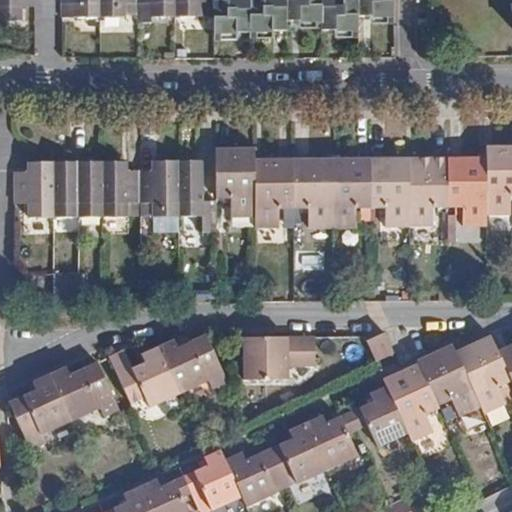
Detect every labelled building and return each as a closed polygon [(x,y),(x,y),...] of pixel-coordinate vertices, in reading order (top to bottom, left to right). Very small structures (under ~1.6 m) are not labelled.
[(0,0),(0,19),(23,19),(23,6),(37,6),(36,0),(0,0)] [(62,0),(63,15),(101,16),(100,0),(62,0)] [(100,0),(101,16),(126,15),(126,1),(133,0),(139,0),(138,0),(100,0)] [(153,15),(176,15),(176,0),(138,0),(139,0),(139,14),(139,23),(154,22),(153,15)] [(176,0),(176,15),(202,15),(202,0),(204,0),(176,0)] [(214,0),(215,32),(239,32),(252,31),(251,0),(214,0)] [(251,0),(252,31),(273,30),(287,30),(287,20),(286,0),(251,0)] [(286,0),(287,20),(300,21),(323,21),(322,0),(286,0)] [(322,0),(323,21),(324,28),(337,28),(360,29),(360,16),(359,0),(322,0)] [(359,0),(360,16),(373,15),(395,15),(395,0),(359,0)] [(423,57),(433,56),(432,25),(423,24),(423,57)] [(509,197),(511,197),(511,147),(485,147),(485,158),(486,216),(509,216),(509,197)] [(231,217),(254,218),(253,160),(253,149),(239,149),(215,150),(215,199),(231,199),(231,217)] [(432,209),(447,208),(446,158),(408,159),(409,228),(432,228),(432,209)] [(486,228),(486,216),(485,158),(446,158),(447,208),(463,208),(464,227),(486,228)] [(278,210),(293,210),(292,159),(253,160),(254,218),(254,229),(278,229),(278,210)] [(309,228),(331,229),(330,159),(292,159),(293,210),(308,210),(309,228)] [(355,209),(370,209),(370,159),(330,159),(331,229),(355,228),(355,209)] [(386,227),(409,228),(408,159),(370,159),(370,209),(385,209),(386,227)] [(78,220),(102,220),(102,163),(83,163),(83,170),(78,170),(78,220)] [(140,204),(140,173),(127,173),(127,170),(120,170),(119,164),(102,163),(102,220),(127,219),(127,204),(140,204)] [(140,219),(177,219),(177,163),(159,163),(159,170),(152,170),(152,172),(140,173),(140,204),(140,219)] [(202,234),(216,234),(215,203),(202,202),(201,170),(195,170),(194,163),(177,163),(177,219),(201,219),(202,234)] [(53,220),(53,164),(34,164),(34,171),(28,171),(27,174),(15,174),(15,205),(28,205),(28,220),(53,220)] [(53,220),(78,220),(78,170),(70,170),(70,164),(53,164),(53,220)] [(53,288),(86,287),(86,274),(53,275),(53,288)] [(54,301),(87,301),(86,287),(53,288),(54,301)] [(364,342),(374,362),(393,353),(384,333),(364,342)] [(157,349),(178,395),(207,382),(212,389),(227,382),(207,339),(205,335),(191,342),(178,348),(174,342),(157,349)] [(510,381),(497,352),(490,337),(471,345),(455,353),(480,407),(483,414),(505,404),(497,387),(510,381)] [(281,338),(243,339),(244,380),(288,380),(288,368),(315,367),(315,338),(281,338)] [(511,345),(497,352),(510,381),(511,385),(511,345)] [(480,407),(455,353),(451,346),(439,352),(416,362),(418,365),(437,406),(450,401),(458,416),(480,407)] [(149,408),(178,395),(157,349),(141,356),(144,362),(131,368),(123,352),(109,358),(130,405),(144,399),(149,408)] [(49,376),(70,422),(100,408),(104,416),(118,410),(97,363),(70,375),(65,368),(49,376)] [(425,415),(438,409),(437,406),(418,365),(383,381),(385,387),(407,434),(411,442),(433,432),(425,415)] [(23,397),(8,403),(30,451),(46,443),(42,435),(70,422),(49,376),(32,384),(35,391),(23,397)] [(379,448),(407,434),(385,387),(371,395),(374,401),(349,413),(357,431),(368,426),(379,448)] [(357,431),(349,413),(325,425),(321,417),(305,424),(327,471),(357,458),(346,435),(357,431)] [(327,471),(305,424),(289,432),(293,439),(269,451),(284,483),(293,478),(297,485),(327,471)] [(183,478),(191,494),(199,511),(209,511),(242,498),(225,461),(220,451),(206,458),(205,458),(208,466),(183,478)] [(225,461),(242,498),(246,508),(276,494),(273,487),(284,483),(269,451),(245,462),(241,454),(225,461)] [(140,488),(150,511),(186,511),(180,499),(191,494),(183,478),(160,488),(156,481),(140,488)] [(106,511),(150,511),(140,488),(133,491),(124,495),(128,502),(106,511)] [(394,511),(411,511),(405,500),(391,506),(394,511)]
